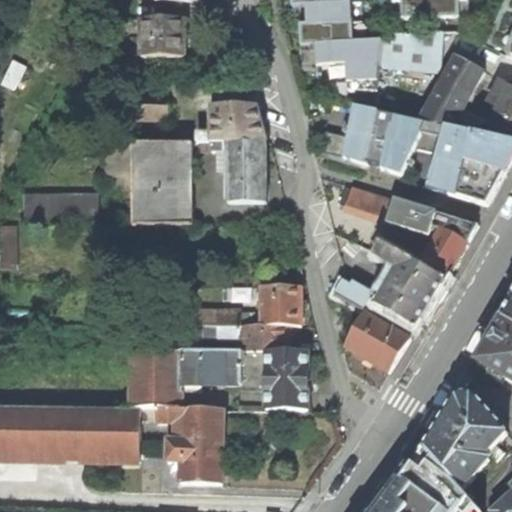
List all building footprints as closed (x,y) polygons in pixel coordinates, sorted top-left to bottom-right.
[(366,50),(362,0),(291,0),(292,5),(292,16),(306,15),(307,25),(307,33),(300,33),(302,56),(303,76),(316,76),(317,83),(318,92),(379,89),(380,76),(382,49),(366,50)] [(469,0),(390,0),(393,27),(471,24),(470,10),(469,0)] [(511,0),(493,48),(511,56),(511,0)] [(101,36),(122,36),(122,21),(102,20),(101,36)] [(186,41),(186,20),(143,20),(143,22),(136,22),(135,32),(144,32),(144,37),(131,37),(131,57),(144,57),(144,59),(186,59),(186,41)] [(380,76),(442,80),(447,38),(383,39),(382,49),(380,76)] [(217,59),(246,59),(243,41),(217,40),(217,59)] [(481,135),(487,121),(466,111),(487,71),(459,57),(424,122),(429,124),(481,135)] [(488,137),(511,141),(511,85),(504,81),(492,104),(502,110),(488,137)] [(412,117),(416,97),(387,91),(382,110),(412,117)] [(119,120),(170,120),(170,107),(119,107),(119,120)] [(261,125),(257,108),(214,109),(214,136),(199,136),(199,144),(266,144),(261,125)] [(447,157),(436,195),(489,210),(511,167),(511,144),(358,109),(349,140),(329,136),(323,159),(408,185),(423,152),(447,157)] [(108,176),(134,176),(134,145),(134,144),(108,144),(108,176)] [(194,227),(194,145),(134,145),(134,176),(134,227),(194,227)] [(267,172),(267,145),(213,145),(213,153),(229,153),(229,204),(267,204),(267,172)] [(444,229),(423,265),(447,279),(466,247),(480,224),(405,201),(344,183),(338,202),(365,211),(365,212),(430,233),(433,223),(444,229)] [(23,228),(100,227),(100,193),(23,194),(23,228)] [(0,278),(19,279),(21,230),(0,229),(0,278)] [(378,308),(417,330),(430,308),(447,279),(423,265),(384,243),(376,256),(393,267),(391,273),(379,295),(384,297),(378,308)] [(363,310),(370,298),(343,283),(336,295),(363,310)] [(303,305),(303,289),(263,289),(263,330),(293,329),(303,329),(303,305)] [(346,348),(390,372),(399,358),(411,339),(328,293),(330,304),(361,322),(346,348)] [(179,329),(220,330),(241,330),(241,314),(178,314),(179,329)] [(511,381),(511,325),(505,322),(492,343),(480,363),(511,381)] [(293,341),(293,329),(263,330),(241,330),(220,330),(221,341),(248,342),(249,353),(293,353),(293,341)] [(110,344),(136,344),(136,331),(110,331),(110,344)] [(309,353),(293,353),(249,353),(183,352),(105,352),(105,370),(134,371),(135,411),(184,412),(184,394),(204,394),(204,387),(241,387),(242,392),(268,392),(268,413),(310,413),(309,381),(309,353)] [(475,399),(458,401),(445,421),(427,451),(464,494),(492,463),(488,458),(508,435),(475,399)] [(225,412),(184,412),(135,411),(88,410),(0,408),(0,461),(142,462),(143,425),(176,425),(184,425),(184,442),(176,442),(170,442),(169,464),(183,464),(182,485),(223,485),(224,446),(225,412)] [(176,425),(176,442),(184,442),(184,425),(176,425)] [(467,511),(473,504),(464,494),(427,451),(414,475),(392,504),(386,511),(467,511)] [(511,511),(511,500),(499,511),(511,511)]
